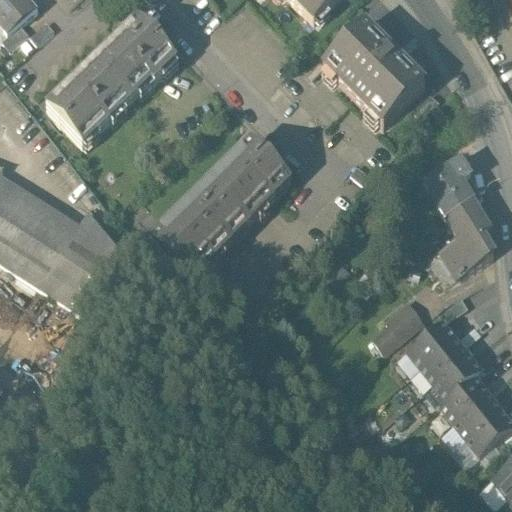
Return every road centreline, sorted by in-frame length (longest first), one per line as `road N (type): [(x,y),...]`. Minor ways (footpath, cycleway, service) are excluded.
road 1 (residential): [(183,0),(343,163),(286,218)]
road 2 (tertiary): [(511,198),(498,144),(419,0)]
